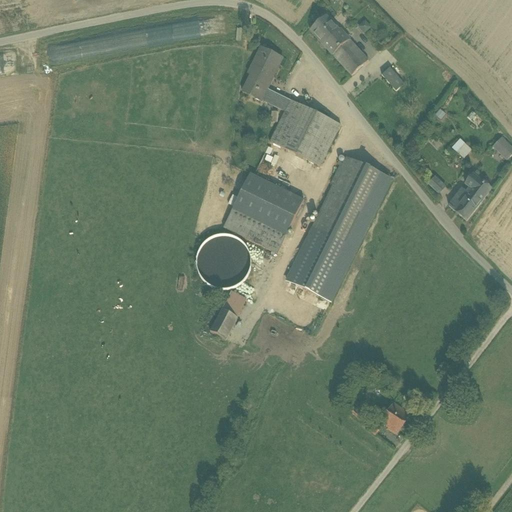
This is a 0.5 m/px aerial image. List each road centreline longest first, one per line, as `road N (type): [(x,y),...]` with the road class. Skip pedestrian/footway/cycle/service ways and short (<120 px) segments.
road 1 (unclassified): [(0,41),(198,1),(267,11),(300,40),(451,234),(511,295)]
road 2 (unclassified): [(511,308),(354,511)]
